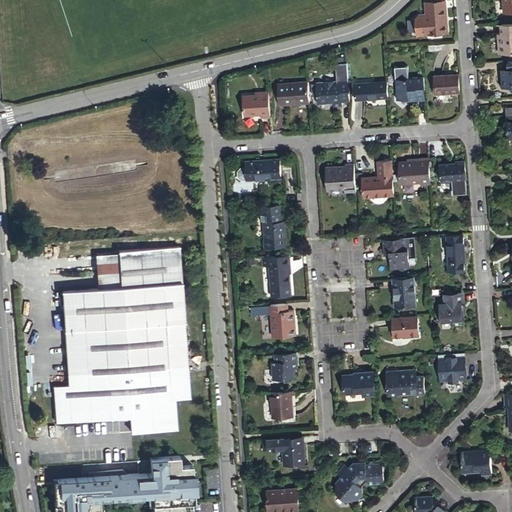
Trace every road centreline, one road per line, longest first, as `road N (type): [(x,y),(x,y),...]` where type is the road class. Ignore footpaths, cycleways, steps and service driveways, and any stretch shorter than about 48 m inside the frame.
road 1 (residential): [(205,144),(232,511)]
road 2 (residential): [(472,127),(489,386),(421,461)]
road 3 (unclassified): [(400,0),(345,35),(197,71)]
road 4 (unclassified): [(197,71),(0,119)]
road 5 (residential): [(325,334),(329,430),(393,433),(421,461)]
road 6 (unclassified): [(25,511),(0,315)]
road 7 (residential): [(308,137),(472,127)]
road 8 (residential): [(319,258),(358,255),(363,331),(325,334)]
road 9 (residential): [(462,0),(472,127)]
road 10 (residential): [(308,137),(319,258)]
